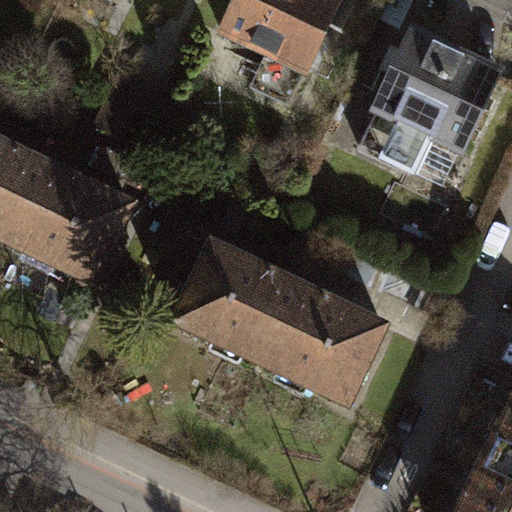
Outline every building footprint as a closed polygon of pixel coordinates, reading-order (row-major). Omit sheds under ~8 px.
[(345,1),(342,0),(240,0),(225,34),(312,74),(345,1)] [(350,29),(342,43),(364,54),(372,40),(350,29)] [(505,75),(414,35),(399,69),(390,65),(380,87),(389,91),(364,149),(415,171),(427,143),(468,161),(505,75)] [(181,96),(126,70),(97,134),(152,159),(181,96)] [(134,211),(0,147),(0,241),(98,287),(134,211)] [(388,330),(220,252),(184,328),(352,406),(388,330)] [(511,401),(478,474),(511,489),(511,401)] [(511,511),(511,489),(478,474),(460,511),(511,511)]
